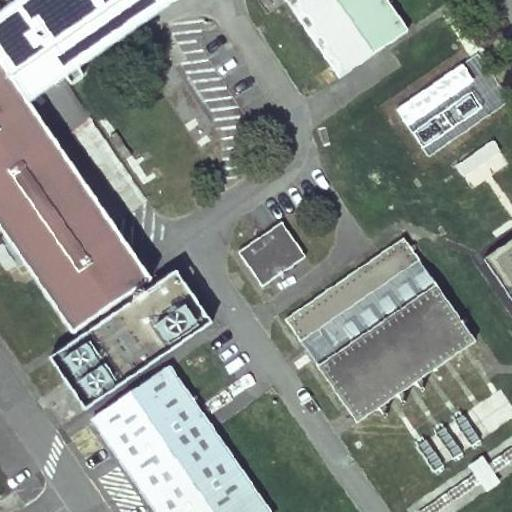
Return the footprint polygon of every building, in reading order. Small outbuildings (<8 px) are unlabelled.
[(0,218),(29,260),(0,279),(0,331),(58,416),(184,329),(151,279),(147,282),(52,143),(90,116),(48,55),(127,0),(147,0),(149,2),(151,0),(34,0),(0,24),(0,218)] [(287,0),(340,76),(408,30),(387,0),(287,0)] [(281,220),(239,250),(263,284),(305,254),(281,220)] [(404,235),(285,317),(357,421),(475,338),(404,235)] [(511,237),(485,256),(511,296),(511,237)] [(267,511),(168,370),(93,423),(155,511),(267,511)] [(511,414),(501,393),(470,409),(481,432),(511,416),(511,414)] [(485,460),(470,467),(484,494),(498,486),(485,460)]
